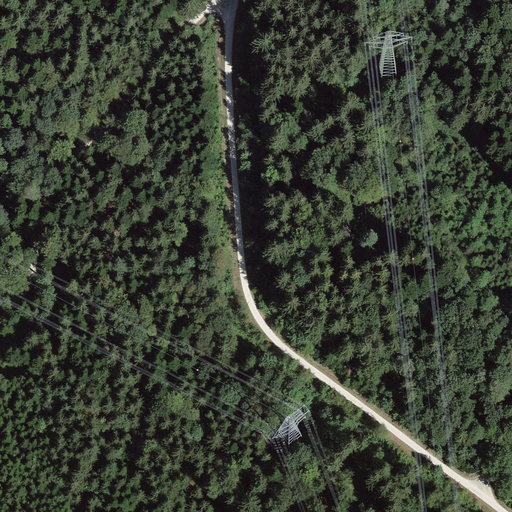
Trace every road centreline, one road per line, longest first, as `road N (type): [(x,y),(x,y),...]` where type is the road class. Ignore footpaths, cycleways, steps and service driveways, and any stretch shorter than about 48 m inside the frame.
road 1 (track): [(503,511),(276,344),(258,317),(244,286),(223,68),(229,0)]
road 2 (track): [(0,314),(20,296),(62,171),(210,0)]
